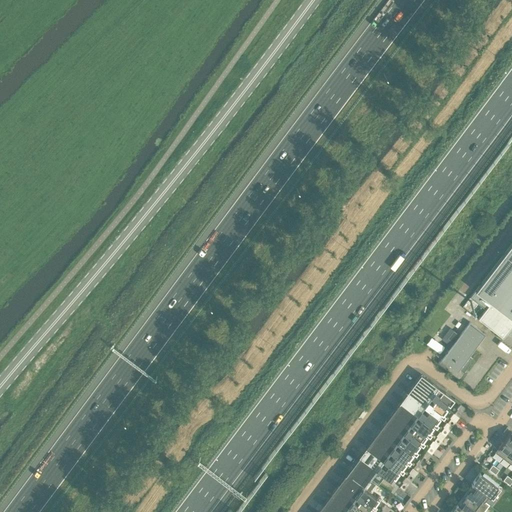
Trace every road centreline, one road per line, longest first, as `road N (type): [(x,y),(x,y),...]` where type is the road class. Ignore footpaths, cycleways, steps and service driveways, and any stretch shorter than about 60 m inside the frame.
road 1 (motorway): [(406,0),(21,511)]
road 2 (motorway): [(192,511),(511,91)]
road 3 (secondary): [(0,386),(313,0)]
road 4 (unclassified): [(511,370),(486,407),(414,358),(296,511)]
road 5 (residential): [(410,511),(478,422),(493,433)]
